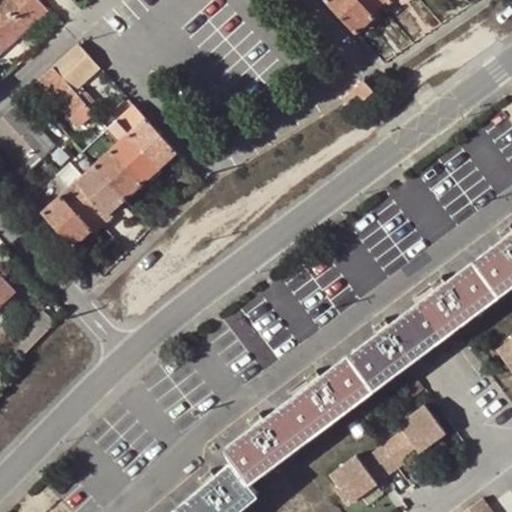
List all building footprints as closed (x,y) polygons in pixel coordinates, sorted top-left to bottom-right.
[(4,0),(0,4),(0,28),(31,0),(4,0)] [(36,0),(31,0),(0,28),(0,44),(3,48),(45,9),(36,0)] [(369,12),(358,0),(326,0),(355,32),(373,16),(369,12)] [(378,5),(374,0),(358,0),(369,12),(378,5)] [(63,80),(89,57),(78,45),(52,68),(63,80)] [(86,120),(93,113),(78,96),(63,80),(52,68),(38,81),(70,117),(77,110),(86,120)] [(368,92),(378,81),(368,71),(364,74),(357,81),(364,87),(368,92)] [(78,96),(93,113),(100,107),(85,90),(78,96)] [(149,177),(176,153),(132,104),(106,128),(149,177)] [(18,107),(6,118),(43,160),(55,149),(18,107)] [(43,160),(6,118),(0,122),(0,135),(32,170),(43,160)] [(93,166),(124,200),(149,177),(106,128),(80,151),(93,166)] [(69,189),(101,226),(110,219),(107,215),(124,200),(93,166),(83,176),(70,161),(55,174),(69,189)] [(43,212),(73,245),(90,230),(93,233),(101,226),(69,189),(43,212)] [(248,479),(511,280),(511,231),(223,448),(232,460),(170,511),(233,511),(257,492),(248,479)] [(0,306),(15,292),(3,278),(0,280),(0,306)] [(9,344),(22,358),(58,323),(43,309),(9,344)] [(511,332),(506,337),(511,345),(500,355),(511,370),(511,332)] [(494,346),(500,355),(511,345),(506,337),(494,346)] [(427,403),(403,421),(408,428),(419,443),(424,449),(448,431),(427,403)] [(394,428),(370,446),(375,453),(386,468),(391,474),(415,456),(410,449),(399,434),(394,428)] [(408,428),(399,434),(410,449),(419,443),(408,428)] [(375,453),(366,460),(378,475),(386,468),(375,453)] [(361,454),(335,473),(357,501),(382,481),(378,475),(366,460),(361,454)] [(494,511),(480,494),(457,511),(494,511)]
